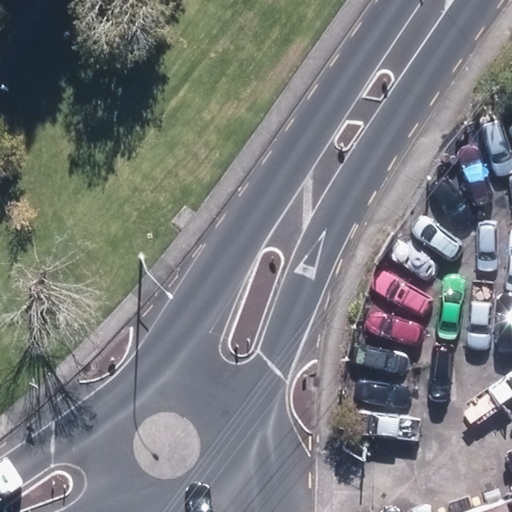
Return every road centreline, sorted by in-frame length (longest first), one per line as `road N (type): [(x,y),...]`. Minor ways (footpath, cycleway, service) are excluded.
road 1 (secondary): [(435,0),(277,249),(201,389)]
road 2 (secondary): [(110,472),(104,437),(132,391),(166,380),(201,389)]
road 3 (secondary): [(214,491),(183,508),(148,506),(110,472)]
